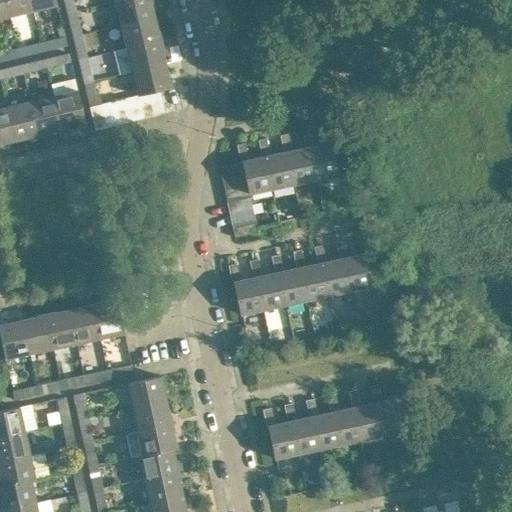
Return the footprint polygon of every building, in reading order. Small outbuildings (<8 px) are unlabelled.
[(0,0),(0,18),(9,16),(5,0),(0,0)] [(32,10),(29,0),(5,0),(9,16),(32,10)] [(29,0),(32,10),(57,5),(55,0),(29,0)] [(120,25),(154,16),(151,2),(152,2),(151,0),(119,0),(114,1),(120,25)] [(158,31),(154,16),(120,25),(125,48),(161,39),(159,30),(158,31)] [(69,22),(73,36),(81,34),(78,20),(69,22)] [(84,48),(81,34),(73,36),(76,50),(84,48)] [(54,39),(40,43),(42,51),(56,48),(54,39)] [(120,74),(131,71),(166,63),(162,49),(163,48),(161,39),(125,48),(114,51),(120,74)] [(42,51),(40,43),(26,46),(28,54),(42,51)] [(7,50),(0,52),(0,61),(9,59),(7,50)] [(44,59),(46,67),(60,64),(58,56),(44,59)] [(33,71),(46,67),(44,59),(31,62),(33,71)] [(169,77),(166,63),(131,71),(137,95),(148,93),(160,90),(172,87),(170,77),(169,77)] [(0,69),(0,78),(13,75),(11,67),(0,69)] [(81,69),(84,83),(92,81),(89,67),(81,69)] [(84,83),(90,106),(100,104),(102,103),(99,94),(96,95),(92,81),(84,83)] [(78,89),(53,96),(61,129),(76,125),(76,126),(86,124),(78,89)] [(160,90),(148,93),(153,116),(166,113),(160,90)] [(137,95),(135,95),(141,119),(153,116),(148,93),(137,95)] [(135,95),(123,98),(129,122),(141,119),(135,95)] [(47,132),(61,129),(53,96),(30,101),(38,136),(48,133),(47,132)] [(123,98),(112,101),(117,124),(129,122),(123,98)] [(30,101),(6,107),(14,140),(29,137),(30,138),(38,136),(30,101)] [(102,103),(100,104),(105,127),(117,124),(112,101),(102,103)] [(95,130),(105,127),(100,104),(90,106),(95,130)] [(6,107),(0,108),(0,144),(1,144),(1,143),(14,140),(6,107)] [(305,130),(302,131),(305,147),(309,146),(316,179),(337,174),(338,174),(331,142),(313,146),(310,129),(305,130)] [(283,135),(280,135),(284,152),(287,151),(294,184),(316,179),(309,146),(305,147),(292,150),(288,133),(283,135)] [(261,139),(258,140),(262,156),(264,156),(271,188),(294,184),(287,151),(284,152),(270,155),(267,138),(261,139)] [(245,143),(237,145),(241,162),(243,162),(245,173),(248,185),(249,193),(271,188),(264,156),(262,156),(249,159),(245,143)] [(222,179),(245,173),(243,162),(241,162),(219,167),(222,179)] [(245,173),(222,179),(224,190),(248,185),(245,173)] [(248,185),(224,190),(227,202),(250,196),(249,193),(248,185)] [(250,196),(227,202),(229,214),(253,209),(250,196)] [(253,209),(229,214),(232,225),(255,220),(253,209)] [(255,220),(232,225),(234,237),(258,232),(257,227),(255,220)] [(340,241),(336,242),(339,258),(343,258),(350,290),(371,286),(372,285),(365,253),(347,257),(344,240),(340,241)] [(318,246),(314,246),(318,263),(321,262),(328,295),(350,290),(343,258),(339,258),(326,261),(322,245),(318,246)] [(296,250),(293,251),(296,268),(299,267),(307,300),(328,295),(321,262),(318,263),(305,266),(301,249),(296,250)] [(274,255),(271,256),(275,272),(278,272),(285,304),(307,300),(299,267),(296,268),(283,271),(279,254),(274,255)] [(252,260),(250,261),(253,277),(256,276),(263,309),(285,304),(278,272),(275,272),(262,275),(258,259),(252,260)] [(237,263),(228,265),(232,283),(234,282),(241,314),(242,314),(263,309),(256,276),(253,277),(240,280),(237,263)] [(121,319),(117,299),(117,298),(93,303),(101,338),(124,333),(121,319)] [(101,338),(93,303),(84,305),(84,306),(69,309),(76,343),(101,338)] [(55,311),(45,313),(53,348),(76,343),(69,309),(55,312),(55,311)] [(37,316),(22,320),(29,353),(53,348),(45,313),(37,315),(37,316)] [(29,353),(22,320),(0,324),(0,333),(0,335),(5,358),(29,353)] [(131,365),(119,368),(121,376),(133,373),(131,366),(131,365)] [(96,373),(83,375),(85,384),(98,381),(96,373)] [(83,375),(71,378),(73,387),(85,384),(83,375)] [(128,383),(133,407),(166,400),(161,376),(128,383)] [(49,383),(37,386),(38,394),(51,391),(49,383)] [(374,385),(370,386),(374,402),(378,402),(385,434),(406,430),(407,430),(399,397),(382,401),(378,384),(374,385)] [(37,386),(24,388),(26,397),(38,394),(37,386)] [(352,390),(349,391),(352,407),(356,406),(363,439),(385,434),(378,402),(374,402),(360,405),(357,389),(352,390)] [(73,395),(78,419),(87,417),(83,403),(88,402),(86,392),(73,395)] [(330,395),(327,395),(331,412),(334,411),(341,444),(363,439),(356,406),(352,407),(339,410),(335,394),(330,395)] [(309,399),(306,400),(309,416),(312,416),(319,448),(341,444),(334,411),(331,412),(317,415),(314,398),(309,399)] [(133,407),(138,431),(172,423),(170,414),(169,414),(166,400),(133,407)] [(287,404),(284,405),(288,421),(290,421),(297,453),(319,448),(312,416),(309,416),(296,419),(292,403),(287,404)] [(32,404),(0,410),(0,436),(25,431),(38,428),(32,404)] [(67,407),(58,409),(62,423),(70,421),(67,407)] [(271,407),(263,409),(267,427),(269,426),(275,458),(276,458),(297,453),(290,421),(288,421),(274,424),(271,407)] [(90,431),(87,417),(78,419),(81,433),(90,431)] [(70,421),(62,423),(65,437),(74,435),(70,421)] [(174,432),(172,423),(138,431),(127,433),(132,457),(139,455),(173,448),(176,448),(173,432),(174,432)] [(0,460),(30,455),(25,431),(0,436),(0,460)] [(139,455),(144,479),(179,471),(177,462),(176,463),(173,448),(139,455)] [(85,453),(89,467),(97,465),(94,451),(85,453)] [(0,486),(31,479),(35,479),(30,455),(0,460),(0,478),(1,484),(0,484),(0,486)] [(78,455),(69,457),(72,471),(81,469),(78,455)] [(100,478),(97,465),(89,467),(92,480),(100,478)] [(81,469),(72,471),(75,484),(84,482),(81,469)] [(144,479),(149,503),(183,495),(180,480),(181,480),(179,471),(144,479)] [(0,500),(0,502),(2,510),(36,503),(31,479),(0,486),(0,497),(1,501),(0,500)] [(149,503),(150,511),(187,511),(187,509),(186,510),(183,495),(149,503)] [(96,500),(98,511),(105,511),(107,511),(104,498),(96,500)] [(461,499),(457,500),(459,511),(486,511),(481,511),(468,511),(465,498),(461,499)] [(90,511),(88,501),(79,503),(81,511),(90,511)] [(38,511),(36,503),(2,510),(2,511),(38,511)] [(439,504),(435,505),(436,511),(445,511),(444,503),(439,504)]
